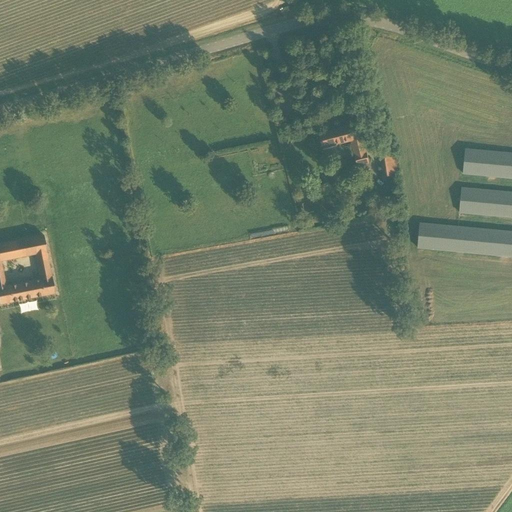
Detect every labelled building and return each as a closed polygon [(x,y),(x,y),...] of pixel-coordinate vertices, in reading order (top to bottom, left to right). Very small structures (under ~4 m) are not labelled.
[(370,168),(362,136),(363,136),(360,123),(319,134),(322,147),(338,143),(350,140),(358,172),(370,168)] [(395,149),(391,149),(380,151),(382,176),(397,174),(395,149)] [(511,177),(511,153),(465,149),(463,173),(511,177)] [(511,217),(511,192),(461,188),(459,212),(511,217)] [(511,256),(511,231),(420,223),(417,248),(511,256)] [(0,287),(0,300),(1,304),(55,293),(52,277),(51,277),(46,252),(47,252),(44,236),(0,244),(0,260),(37,254),(42,279),(0,287)]
